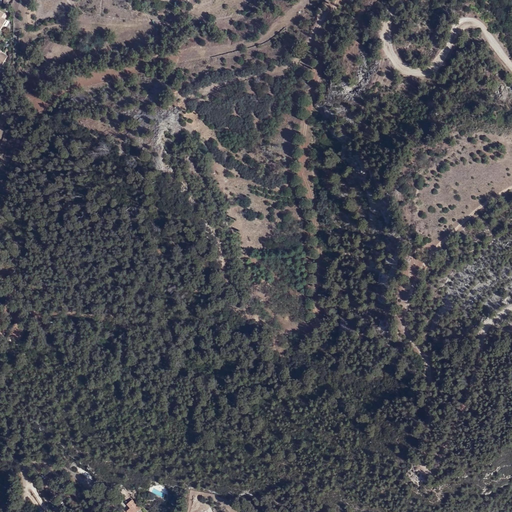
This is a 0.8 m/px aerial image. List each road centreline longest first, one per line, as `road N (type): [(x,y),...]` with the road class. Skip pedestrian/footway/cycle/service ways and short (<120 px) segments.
road 1 (track): [(511,187),(439,242),(417,273),(407,318),(429,368),(420,451),(431,472),(466,405),(487,326),(511,310)]
road 2 (track): [(403,0),(388,38),(400,66),(434,68),(469,21),(511,68)]
